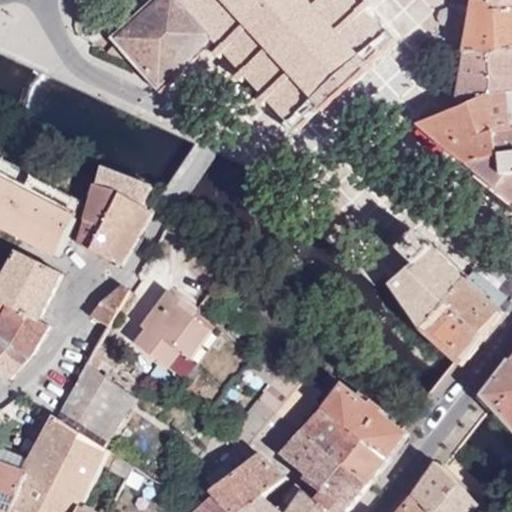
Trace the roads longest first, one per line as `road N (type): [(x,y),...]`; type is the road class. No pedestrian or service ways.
road 1 (residential): [(0,397),(28,377),(98,285),(130,265),(215,131),(192,109),(76,64),(40,0)]
road 2 (primary): [(511,330),(381,511)]
